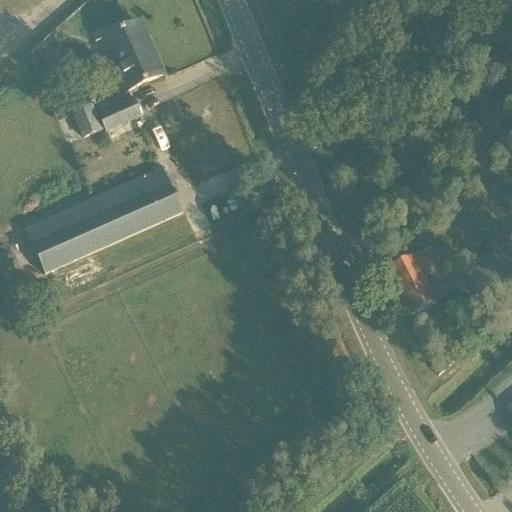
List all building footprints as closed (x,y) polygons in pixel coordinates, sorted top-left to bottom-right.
[(127,92),(144,85),(162,77),(139,24),(104,40),(112,58),(127,92)] [(144,126),(132,101),(99,116),(106,132),(110,141),(144,126)] [(101,131),(91,107),(73,115),(83,139),(101,131)] [(350,129),(361,154),(375,148),(365,123),(350,129)] [(45,276),(164,223),(183,215),(162,169),(24,231),(45,276)] [(511,268),(511,264),(500,249),(462,280),(476,297),(511,268)] [(408,318),(451,298),(445,287),(432,293),(425,280),(438,274),(427,251),(386,272),(408,318)] [(43,300),(22,252),(0,262),(0,267),(10,291),(19,287),(28,307),(43,300)]
